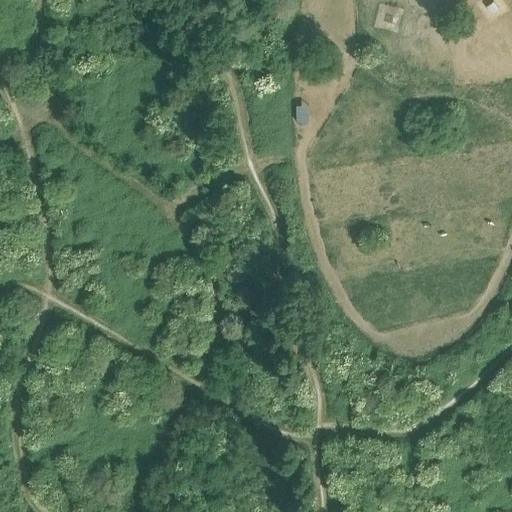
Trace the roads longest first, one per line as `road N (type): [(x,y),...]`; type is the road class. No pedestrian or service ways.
road 1 (track): [(143,511),(140,478),(160,431),(202,385),(224,316),(214,272),(152,191),(61,129),(35,0)]
road 2 (unknown): [(49,511),(15,443),(18,389),(48,296),(46,221),(15,95),(0,75)]
